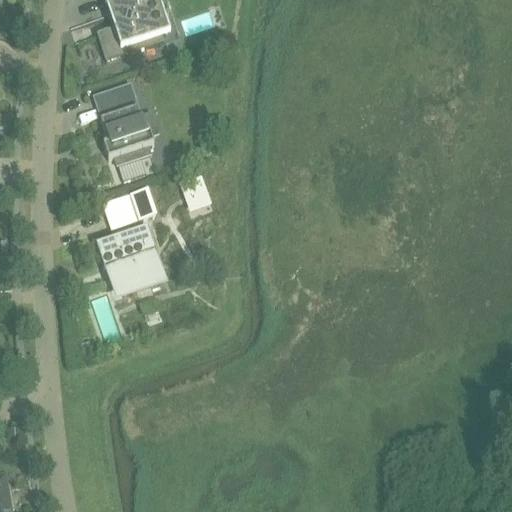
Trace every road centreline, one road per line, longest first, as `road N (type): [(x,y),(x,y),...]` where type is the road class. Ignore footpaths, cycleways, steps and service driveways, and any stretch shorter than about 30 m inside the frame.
road 1 (residential): [(48,390),(39,245),(54,0)]
road 2 (residential): [(67,511),(48,390)]
